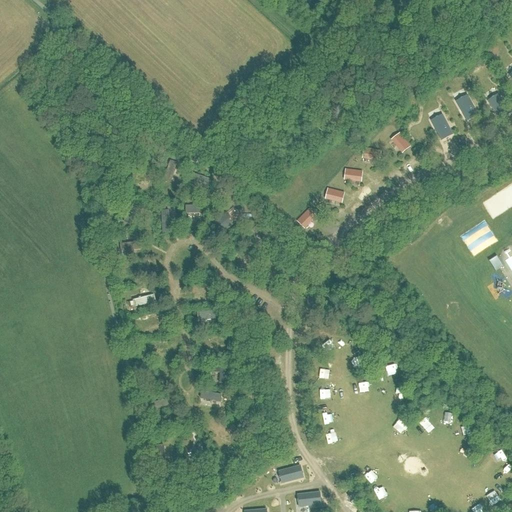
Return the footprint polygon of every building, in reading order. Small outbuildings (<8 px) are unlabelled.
[(482,81),(496,72),(491,64),(477,73),(482,81)] [(459,91),(474,85),(470,77),(456,84),(459,91)] [(507,85),(501,87),(503,94),(509,92),(507,85)] [(511,114),(499,95),(488,102),(500,121),(511,114)] [(432,102),(434,108),(449,102),(446,96),(432,102)] [(479,116),(467,96),(456,103),(467,123),(479,116)] [(453,136),(442,116),(431,122),(442,142),(453,136)] [(420,146),(430,138),(419,123),(408,131),(420,146)] [(391,141),(402,155),(411,148),(400,134),(391,141)] [(362,160),(379,163),(382,152),(364,149),(362,160)] [(344,181),(362,183),(363,172),(346,170),(344,181)] [(325,200),(342,204),(345,194),(328,190),(325,200)] [(131,226),(140,208),(133,205),(124,222),(131,226)] [(208,206),(186,206),(186,214),(208,214),(208,206)] [(305,230),(317,218),(309,210),(297,222),(305,230)] [(171,234),(170,211),(162,211),(163,235),(171,234)] [(223,235),(232,227),(228,222),(231,220),(226,215),(224,217),(221,214),(217,217),(219,220),(219,221),(216,218),(212,221),(214,224),(211,227),(214,232),(218,229),(219,230),(215,233),(219,237),(222,234),(223,235)] [(449,230),(455,224),(450,219),(444,225),(449,230)] [(488,234),(480,240),(485,248),(494,243),(488,234)] [(120,244),(121,252),(142,250),(141,242),(120,244)] [(511,292),(508,287),(503,291),(507,297),(511,292)] [(154,296),(132,301),(134,308),(156,303),(154,296)] [(219,311),(197,312),(197,321),(219,320),(219,311)] [(140,326),(141,332),(163,326),(162,320),(140,326)] [(335,342),(329,345),(333,354),(339,351),(335,342)] [(208,365),(208,373),(220,374),(219,384),(227,384),(229,367),(208,365)] [(402,367),(393,372),(398,381),(406,376),(402,367)] [(321,369),(321,378),(331,378),(330,368),(321,369)] [(330,400),(330,389),(320,389),(319,400),(330,400)] [(201,392),(200,399),(220,403),(222,396),(201,392)] [(398,395),(399,402),(407,402),(406,394),(398,395)] [(172,399),(149,404),(151,412),(174,407),(172,399)] [(325,423),(335,420),(332,409),(322,412),(325,423)] [(431,435),(438,431),(431,417),(424,420),(431,435)] [(166,468),(163,446),(155,447),(158,469),(166,468)] [(203,469),(201,450),(193,451),(195,470),(203,469)] [(301,467),(278,472),(282,485),(304,479),(301,467)] [(271,475),(263,480),(273,492),(280,487),(271,475)] [(381,504),(391,499),(386,488),(376,492),(381,504)] [(320,493),(297,495),(299,508),(322,506),(320,493)]
